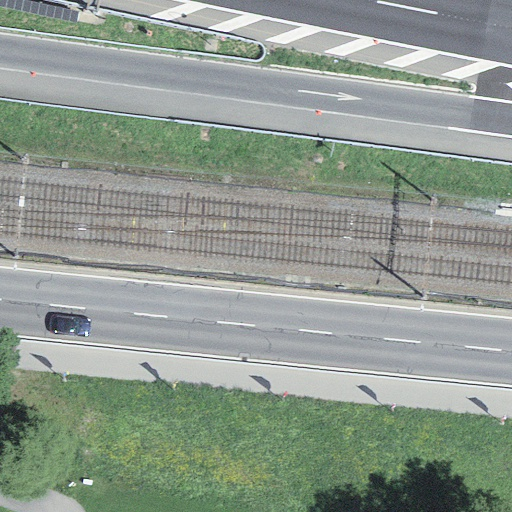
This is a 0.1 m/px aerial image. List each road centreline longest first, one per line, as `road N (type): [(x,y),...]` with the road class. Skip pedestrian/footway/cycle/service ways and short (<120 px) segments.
road 1 (motorway): [(0,51),(511,120)]
road 2 (primary): [(511,350),(0,298)]
road 3 (motorway): [(365,0),(511,28)]
